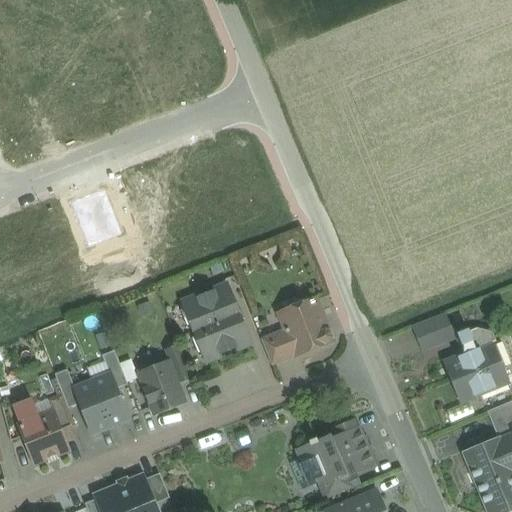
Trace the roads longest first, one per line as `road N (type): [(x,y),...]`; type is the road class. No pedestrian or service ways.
road 1 (residential): [(0,508),(372,354)]
road 2 (residential): [(271,92),(0,200)]
road 3 (residential): [(372,354),(271,92)]
road 4 (residential): [(435,511),(372,354)]
